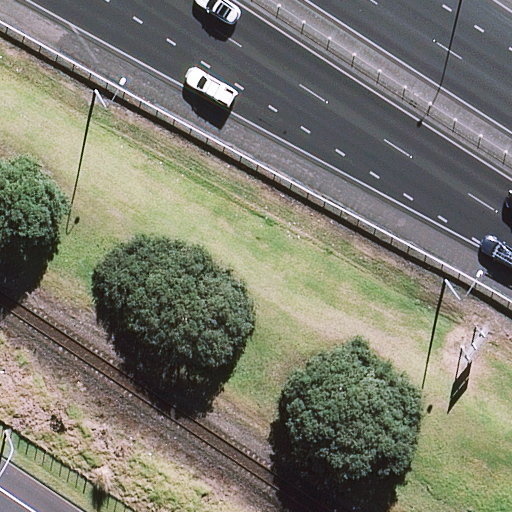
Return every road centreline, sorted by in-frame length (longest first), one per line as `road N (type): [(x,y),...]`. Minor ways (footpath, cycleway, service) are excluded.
road 1 (motorway): [(511,237),(105,0)]
road 2 (motorway): [(511,212),(184,0)]
road 3 (motorway): [(369,0),(511,90)]
